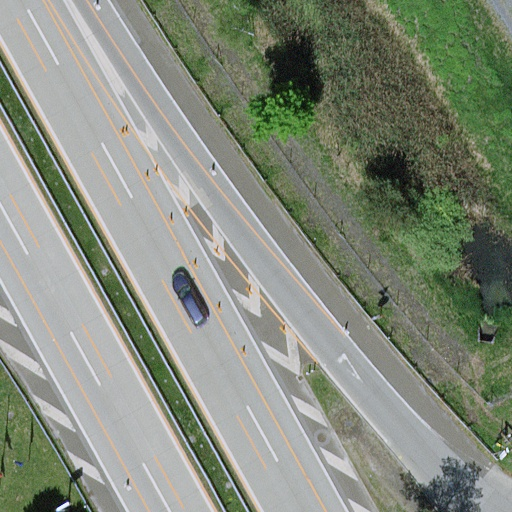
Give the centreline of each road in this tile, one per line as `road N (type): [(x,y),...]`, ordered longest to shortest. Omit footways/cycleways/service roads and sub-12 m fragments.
road 1 (motorway): [(303,511),(21,0)]
road 2 (motorway): [(344,362),(232,219),(88,0)]
road 3 (motorway): [(0,201),(170,511)]
